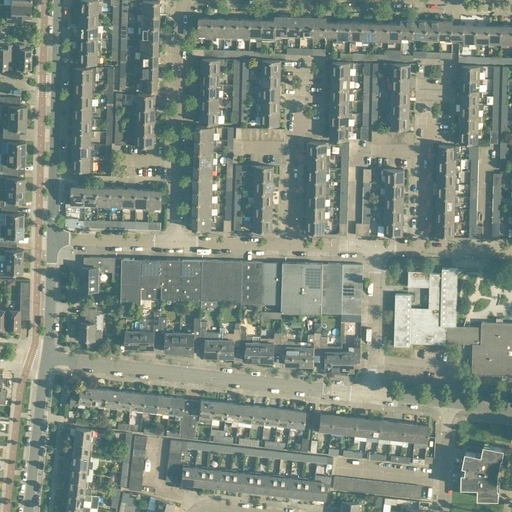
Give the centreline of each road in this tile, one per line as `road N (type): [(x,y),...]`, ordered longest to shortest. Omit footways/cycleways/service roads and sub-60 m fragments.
road 1 (residential): [(371,396),(44,359)]
road 2 (residential): [(176,241),(182,0)]
road 3 (residential): [(354,245),(356,150),(420,150)]
road 4 (tertiary): [(52,238),(56,85)]
road 5 (tertiary): [(27,511),(44,359)]
road 6 (residential): [(371,396),(376,246)]
road 7 (residential): [(52,238),(176,241)]
road 8 (tertiary): [(44,359),(52,238)]
